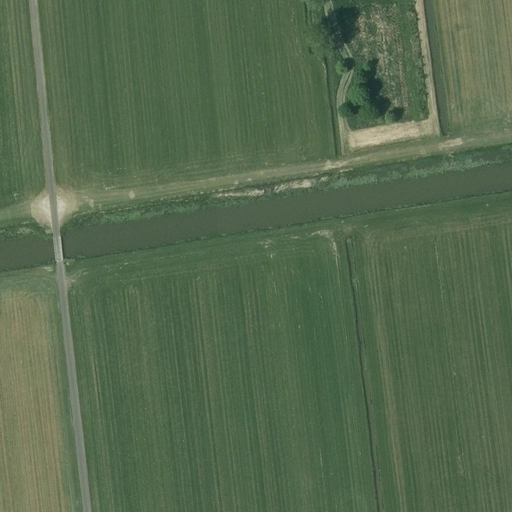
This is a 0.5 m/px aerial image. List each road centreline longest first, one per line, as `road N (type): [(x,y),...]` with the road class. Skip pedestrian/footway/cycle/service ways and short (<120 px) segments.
road 1 (track): [(511,133),(350,160),(341,43),(359,8),(394,0)]
road 2 (track): [(350,160),(36,212)]
